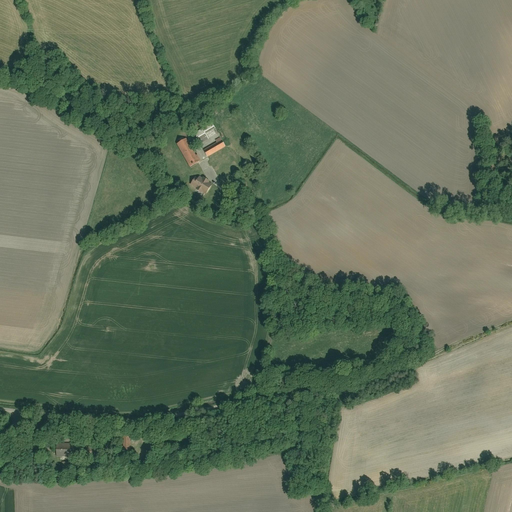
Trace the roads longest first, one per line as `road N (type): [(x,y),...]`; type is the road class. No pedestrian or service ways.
road 1 (residential): [(20,412),(136,421),(255,400),(284,280),(260,222),(220,185)]
road 2 (track): [(511,324),(335,395),(255,400)]
